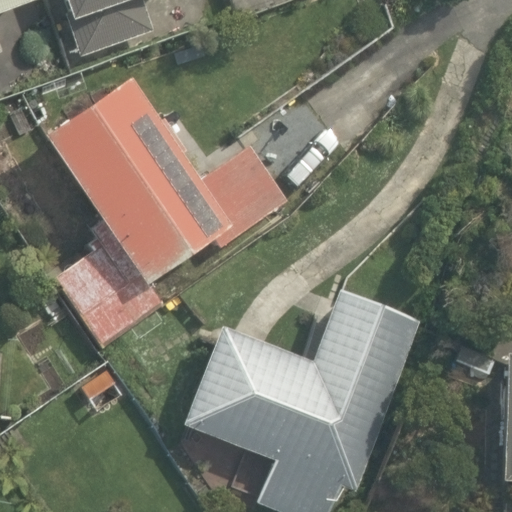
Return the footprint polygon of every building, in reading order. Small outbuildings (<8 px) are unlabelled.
[(0,41),(0,11),(28,0),(0,0),(0,52),(4,51),(0,41)] [(64,0),(71,19),(68,21),(81,57),(156,30),(145,0),(64,0)] [(253,31),(206,58),(247,129),(294,102),(253,31)] [(220,250),(290,203),(248,142),(199,175),(183,152),(188,149),(164,115),(157,120),(128,76),(44,133),(103,221),(91,229),(103,246),(57,278),(102,343),(159,304),(146,285),(213,240),(220,250)] [(419,319),(338,288),(310,358),(220,322),(181,424),(274,459),(256,501),(281,511),(329,511),(341,485),(357,491),(419,319)] [(511,351),(504,351),(501,479),(511,479),(511,351)]
